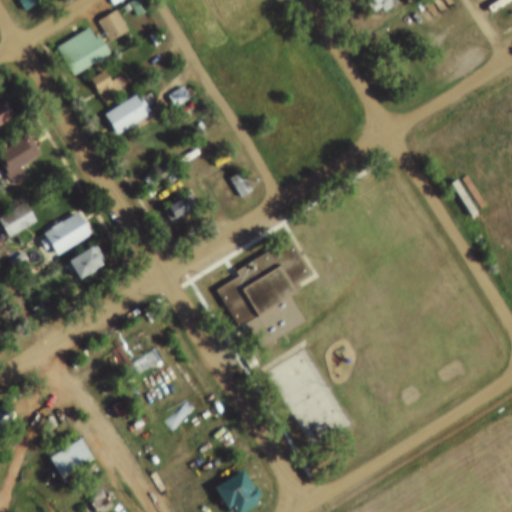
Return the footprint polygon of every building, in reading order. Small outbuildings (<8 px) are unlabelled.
[(103,0),(109,0),(121,17),(104,27),(92,7),(103,0)] [(112,0),(127,0),(131,5),(120,11),(112,0)] [(128,30),(114,10),(97,22),(110,42),(128,30)] [(49,33),(66,61),(102,38),(92,21),(87,24),(80,13),(49,33)] [(107,66),(114,77),(95,89),(81,66),(95,57),(102,69),(107,66)] [(89,81),(104,102),(121,90),(106,69),(89,81)] [(160,82),(174,73),(181,84),(167,93),(160,82)] [(132,89),(135,87),(142,98),(138,100),(140,102),(109,122),(96,101),(127,82),(132,89)] [(173,107),(189,100),(183,87),(167,95),(173,107)] [(103,115),(116,135),(149,113),(136,93),(103,115)] [(0,104),(0,124),(14,118),(7,101),(0,104)] [(0,133),(20,121),(33,140),(12,153),(15,159),(3,166),(0,161),(0,133)] [(3,178),(22,178),(22,160),(33,160),(33,144),(3,144),(3,178)] [(163,147),(172,162),(162,168),(153,153),(163,147)] [(221,165),(234,157),(246,176),(233,184),(221,165)] [(144,159),(151,170),(140,177),(133,166),(144,159)] [(181,179),(188,190),(161,207),(154,196),(181,179)] [(0,198),(16,188),(28,207),(0,224),(0,198)] [(166,207),(173,220),(197,206),(189,194),(166,207)] [(35,220),(68,199),(82,221),(49,242),(35,220)] [(0,223),(9,239),(36,223),(24,204),(0,218),(0,223)] [(91,239),(81,215),(43,231),(53,255),(91,239)] [(230,262),(227,258),(280,225),(303,261),(290,270),(293,274),(280,283),(295,308),(252,335),(237,309),(232,312),(209,275),(230,262)] [(88,232),(98,247),(68,266),(57,248),(80,234),(81,236),(88,232)] [(0,248),(16,239),(24,251),(8,261),(0,248)] [(77,280),(105,264),(95,246),(67,261),(77,280)] [(25,260),(20,255),(9,265),(14,270),(25,260)] [(33,289),(38,296),(30,301),(25,294),(33,289)] [(148,335),(155,345),(125,364),(119,353),(148,335)] [(238,347),(245,342),(250,350),(242,355),(238,347)] [(275,386),(294,417),(304,411),(297,398),(311,389),(308,383),(317,378),(305,358),(300,360),(298,357),(288,363),(294,374),(275,386)] [(117,386),(125,399),(110,409),(102,395),(117,386)] [(0,392),(9,407),(0,412),(0,392)] [(194,410),(186,403),(164,424),(172,432),(194,410)] [(40,444),(54,466),(85,447),(71,425),(40,444)] [(48,458),(62,481),(93,462),(79,439),(48,458)] [(224,498),(220,500),(204,474),(232,457),(243,475),(246,473),(251,481),(245,485),(248,490),(227,503),(224,498)] [(95,511),(97,511),(104,505),(97,498),(89,506),(95,511)] [(91,511),(110,501),(115,509),(110,511),(91,511)]
